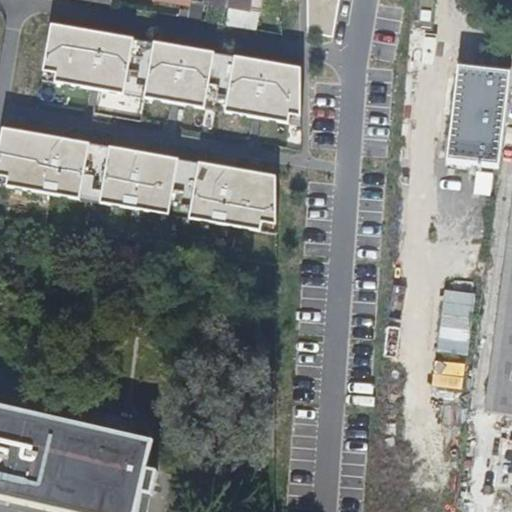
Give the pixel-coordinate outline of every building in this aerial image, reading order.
[(207,0),(207,4),(262,13),(263,0),(207,0)] [(339,0),(308,0),(309,34),(334,38),(339,0)] [(55,84),(291,126),(291,117),(302,119),(303,69),(51,26),(43,73),(56,75),(55,84)] [(449,65),(438,163),(499,170),(510,71),(449,65)] [(262,234),(264,224),(278,226),(278,176),(3,128),(0,146),(0,177),(9,179),(7,189),(262,234)] [(471,173),(469,197),(488,198),(490,175),(471,173)] [(511,414),(511,218),(506,266),(488,411),(511,414)] [(139,511),(149,470),(156,439),(0,404),(0,496),(69,511),(139,511)]
